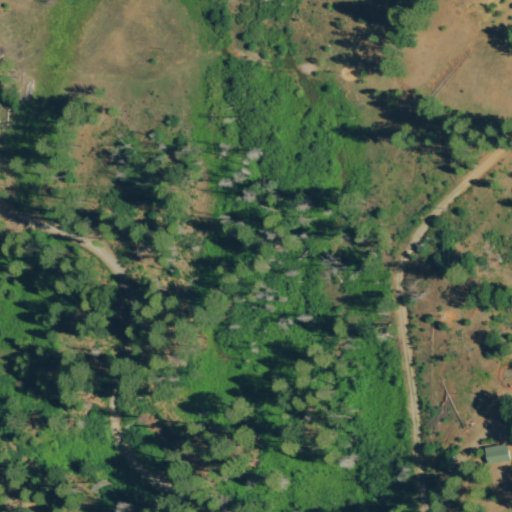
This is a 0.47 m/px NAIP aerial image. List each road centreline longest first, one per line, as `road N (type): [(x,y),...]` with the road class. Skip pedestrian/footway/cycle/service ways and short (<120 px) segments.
road 1 (residential): [(0,251),(89,249),(133,306),(98,447),(136,497),(185,511)]
road 2 (track): [(411,511),(394,288),(406,254),(511,135)]
